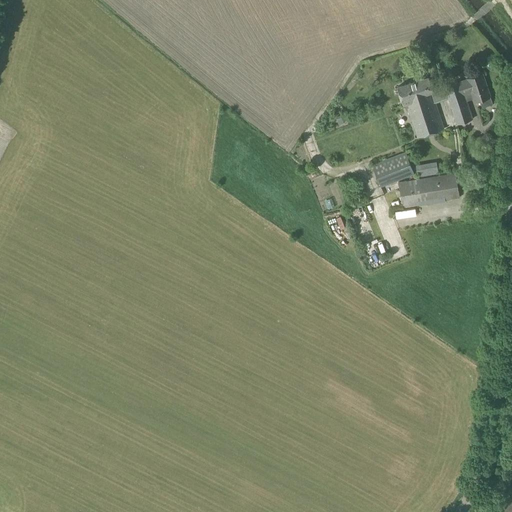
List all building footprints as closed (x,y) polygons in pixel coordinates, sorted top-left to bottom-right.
[(467,80),(445,87),(448,98),(457,124),(472,119),(464,93),(471,91),(475,102),(480,100),(482,107),(492,104),(489,97),(490,97),(482,74),(467,79),(467,80)] [(448,98),(445,87),(433,91),(428,77),(398,87),(404,104),(406,103),(417,137),(443,129),(435,102),(448,98)] [(336,167),(404,147),(398,126),(391,128),(390,127),(329,145),(336,167)] [(381,187),(414,175),(406,152),(372,165),(381,187)] [(418,178),(439,175),(437,161),(415,165),(418,178)] [(402,207),(459,198),(455,173),(398,183),(402,207)] [(345,215),(339,218),(344,228),(350,225),(345,215)] [(497,511),(511,511),(511,495),(496,510),(497,511)]
